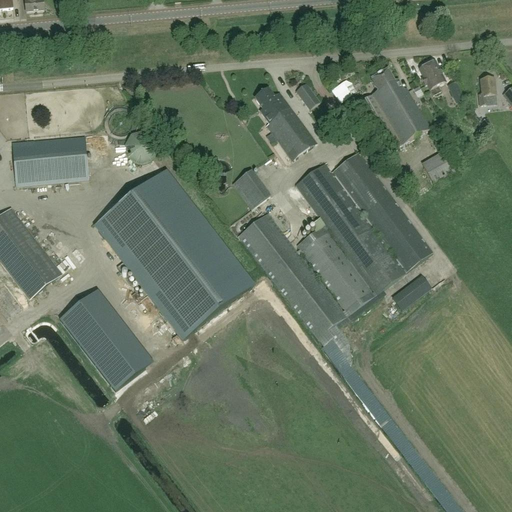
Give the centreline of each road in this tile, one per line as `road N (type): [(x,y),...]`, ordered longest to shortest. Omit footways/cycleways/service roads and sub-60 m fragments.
road 1 (unclassified): [(0,87),(511,45)]
road 2 (tertiary): [(0,32),(338,0)]
